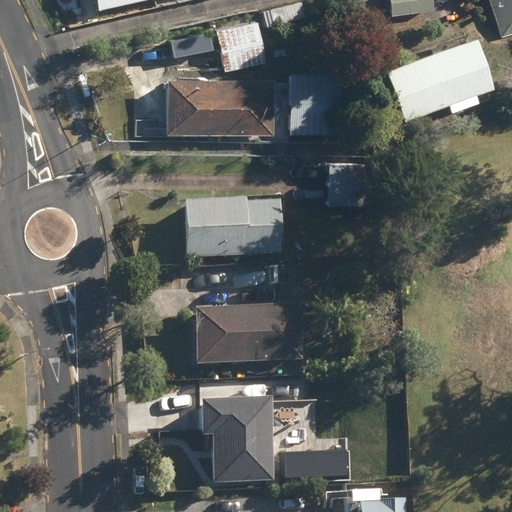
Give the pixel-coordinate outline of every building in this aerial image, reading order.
[(97,0),(101,13),(157,0),(183,0),(185,7),(197,3),(196,0),(97,0)] [(381,0),(383,16),(425,10),(424,0),(381,0)] [(511,0),(486,0),(496,37),(511,33),(511,0)] [(208,29),(219,74),(260,64),(250,19),(208,29)] [(371,68),(393,122),(440,103),(444,114),(470,103),(466,92),(479,88),(458,34),(371,68)] [(152,134),(261,134),(261,78),(152,78),(152,134)] [(320,205),(370,207),(371,163),(321,161),(320,205)] [(171,203),(173,260),(271,257),(269,202),(231,203),(231,200),(171,203)] [(179,312),(182,367),(293,362),(290,306),(179,312)] [(198,437),(202,488),(262,483),(256,400),(231,401),(229,382),(191,385),(192,402),(183,403),(186,438),(198,437)] [(301,451),(287,451),(287,462),(301,462),(301,451)] [(393,511),(393,502),(341,505),(341,511),(393,511)]
